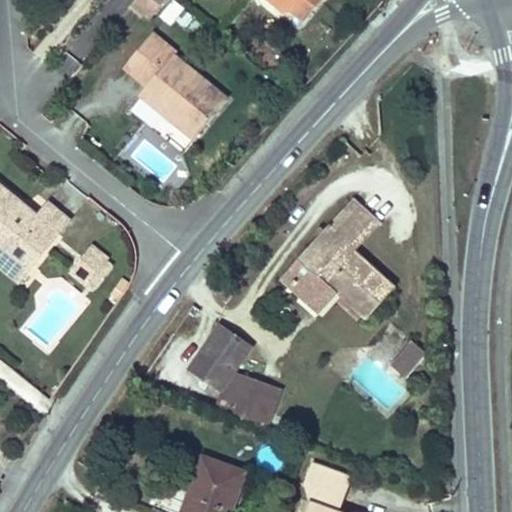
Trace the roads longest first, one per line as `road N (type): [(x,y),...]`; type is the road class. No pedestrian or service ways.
road 1 (secondary): [(510,131),(477,275),(481,511)]
road 2 (unknown): [(338,100),(386,176),(314,218),(247,299),(251,327),(289,352)]
road 3 (residential): [(189,262),(27,125),(11,76),(5,0)]
road 4 (tertiary): [(189,262),(397,36)]
road 5 (tertiary): [(23,511),(189,262)]
road 6 (secondary): [(490,4),(510,88),(510,131)]
